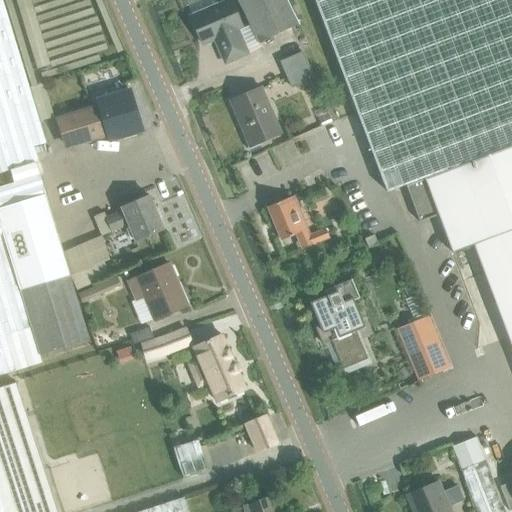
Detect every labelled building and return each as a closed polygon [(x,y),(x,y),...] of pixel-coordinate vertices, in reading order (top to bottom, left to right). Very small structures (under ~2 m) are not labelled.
[(236,0),(259,46),(297,28),(283,0),(236,0)] [(511,0),(314,0),(325,27),(330,41),(387,193),(406,186),(422,179),(423,182),(511,148),(511,0)] [(230,1),(191,17),(203,45),(218,39),(220,44),(217,45),(225,64),(247,55),(237,30),(241,28),(230,1)] [(0,173),(30,164),(26,147),(39,143),(0,14),(0,173)] [(302,53),(280,63),(291,89),(313,80),(302,53)] [(251,149),(280,136),(260,90),(230,103),(251,149)] [(122,139),(133,136),(140,134),(127,93),(98,102),(100,107),(59,121),(68,150),(109,137),(111,143),(122,139)] [(327,111),(317,116),(322,127),(332,122),(327,111)] [(422,179),(406,186),(420,223),(436,217),(450,253),(452,252),(479,322),(476,348),(505,337),(508,344),(511,355),(511,148),(423,182),(422,179)] [(39,175),(0,187),(0,235),(3,235),(39,355),(89,340),(79,304),(76,295),(39,175)] [(310,237),(301,217),(293,199),(267,211),(282,244),(296,238),(303,252),(324,242),(320,232),(310,237)] [(104,213),(93,218),(101,236),(102,236),(110,233),(111,235),(127,228),(134,244),(161,232),(148,201),(121,212),(122,215),(107,221),(104,214),(104,213)] [(0,375),(41,363),(39,355),(3,235),(0,235),(0,375)] [(373,268),(379,266),(376,259),(370,261),(373,268)] [(154,322),(186,308),(168,265),(127,282),(135,302),(144,298),(154,322)] [(117,277),(76,295),(79,304),(121,287),(117,277)] [(337,345),(349,372),(374,361),(362,334),(371,330),(359,303),(363,301),(356,282),(330,294),(331,299),(315,306),(326,329),(321,331),(328,349),(337,345)] [(410,286),(403,289),(408,300),(415,297),(410,286)] [(428,319),(414,324),(397,331),(418,384),(448,371),(446,365),(428,319)] [(149,326),(130,333),(110,339),(109,333),(96,334),(97,351),(112,350),(133,343),(153,336),(149,326)] [(187,327),(140,343),(146,362),(168,356),(193,346),(192,341),(188,330),(187,329),(187,327)] [(244,392),(222,336),(193,347),(216,404),(244,392)] [(130,347),(115,351),(120,364),(134,359),(130,347)] [(58,511),(16,383),(0,388),(0,503),(2,511),(58,511)] [(257,454),(278,445),(266,417),(245,426),(257,454)] [(504,511),(476,437),(450,447),(475,511),(504,511)] [(197,440),(174,448),(184,479),(207,471),(197,440)] [(511,486),(511,483),(500,488),(509,511),(511,510),(511,486)] [(412,511),(449,511),(437,484),(406,498),(412,511)] [(186,511),(183,500),(144,511),(186,511)] [(244,511),(278,511),(275,500),(243,510),(244,511)]
